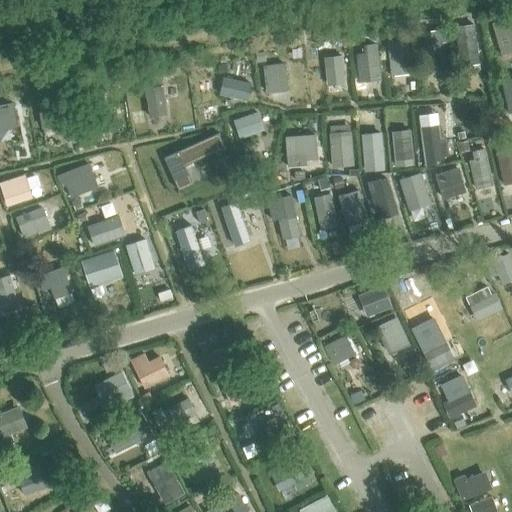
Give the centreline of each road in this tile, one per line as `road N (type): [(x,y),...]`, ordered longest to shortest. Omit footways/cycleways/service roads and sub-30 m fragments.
road 1 (unclassified): [(511,229),(0,372)]
road 2 (track): [(0,57),(414,0)]
